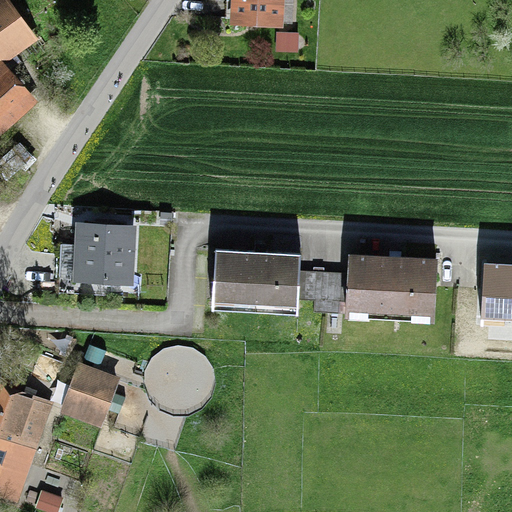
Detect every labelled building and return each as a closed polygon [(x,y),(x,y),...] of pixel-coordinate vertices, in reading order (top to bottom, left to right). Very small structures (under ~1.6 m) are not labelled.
[(235,0),(234,19),(291,22),(292,0),(235,0)] [(0,8),(0,64),(1,65),(7,59),(0,52),(27,33),(6,5),(0,8)] [(0,118),(29,93),(9,71),(7,72),(1,65),(0,64),(0,118)] [(80,225),(78,278),(129,281),(131,228),(80,225)] [(297,305),(298,300),(299,270),(300,253),(215,248),(213,301),(297,305)] [(350,256),(349,272),(348,302),(347,308),(432,313),(435,260),(350,256)] [(511,264),(485,263),(482,315),(511,316),(511,264)] [(313,312),(322,313),(340,314),(340,302),(348,302),(349,272),(324,271),(299,270),(298,300),(314,301),(313,312)] [(81,365),(64,410),(99,423),(115,378),(81,365)] [(0,475),(22,484),(49,404),(0,386),(0,475)] [(63,482),(44,475),(38,491),(58,498),(63,482)]
